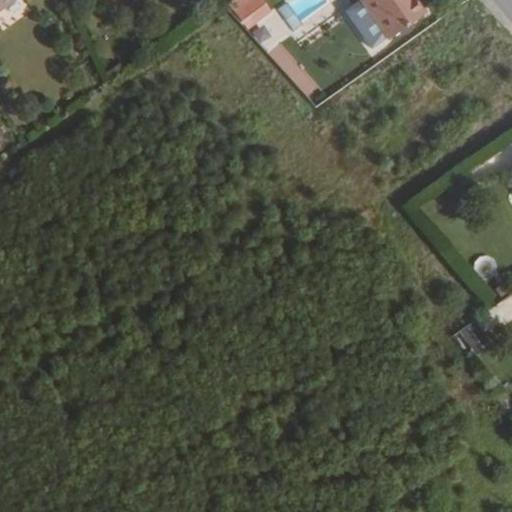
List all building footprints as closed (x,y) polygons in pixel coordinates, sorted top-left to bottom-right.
[(0,0),(0,9),(13,0),(0,0)] [(257,0),(248,0),(239,8),(252,25),(268,13),(257,0)] [(358,0),(385,37),(422,10),(415,0),(358,0)] [(489,7),(479,17),(495,33),(505,23),(489,7)] [(511,305),(507,299),(489,311),(498,325),(511,315),(511,305)] [(476,319),(463,328),(475,344),(487,336),(476,319)]
